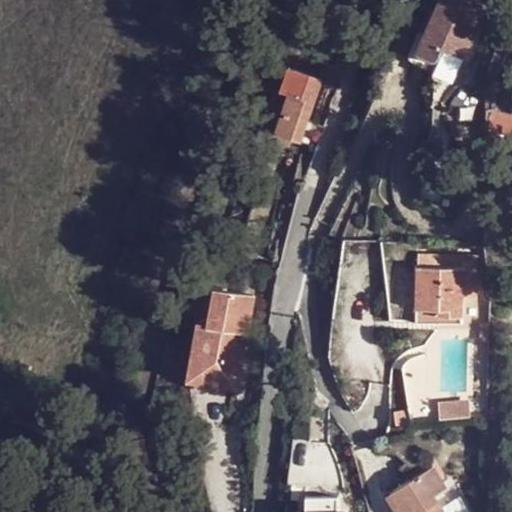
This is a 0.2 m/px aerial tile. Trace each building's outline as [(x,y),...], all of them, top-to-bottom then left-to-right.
[(487,14),(494,18),(499,8),(494,4),(487,14)] [(436,71),(460,84),(480,49),(461,35),(469,24),(458,16),(448,30),(441,25),(413,71),(429,83),(436,71)] [(289,69),(287,77),(319,88),(321,81),(289,69)] [(319,88),(287,77),(281,95),(287,97),(275,137),(302,144),(319,88)] [(287,97),(281,95),(273,94),(261,133),(275,137),(287,97)] [(438,305),(438,310),(458,310),(457,267),(412,265),(411,305),(438,305)] [(224,379),(224,387),(239,389),(244,350),(239,350),(241,336),(247,337),(252,296),(213,292),(206,333),(202,374),(224,379)] [(437,321),(438,310),(438,305),(411,305),(410,322),(437,321)] [(190,383),(224,387),(224,379),(202,374),(206,333),(196,332),(190,383)] [(439,412),(468,413),(468,396),(439,396),(439,412)] [(441,511),(417,471),(385,490),(387,493),(389,494),(400,511),(441,511)] [(307,511),(323,511),(324,495),(308,495),(307,511)] [(307,511),(348,511),(340,511),(340,495),(324,495),(323,511),(307,511)]
